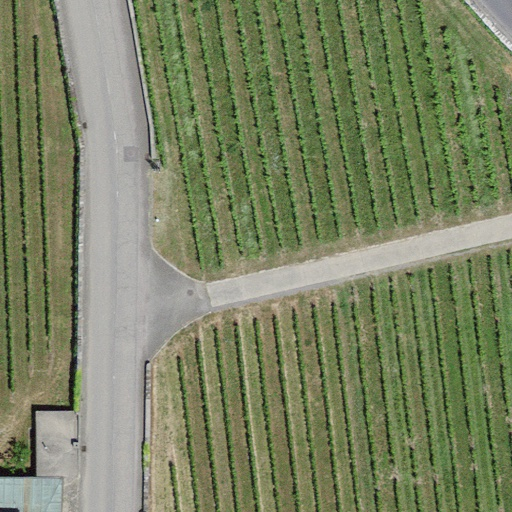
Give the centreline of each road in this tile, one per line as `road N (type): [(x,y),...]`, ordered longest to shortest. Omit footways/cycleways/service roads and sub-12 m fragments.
road 1 (unclassified): [(102,511),(116,135),(93,0)]
road 2 (track): [(113,308),(511,228)]
